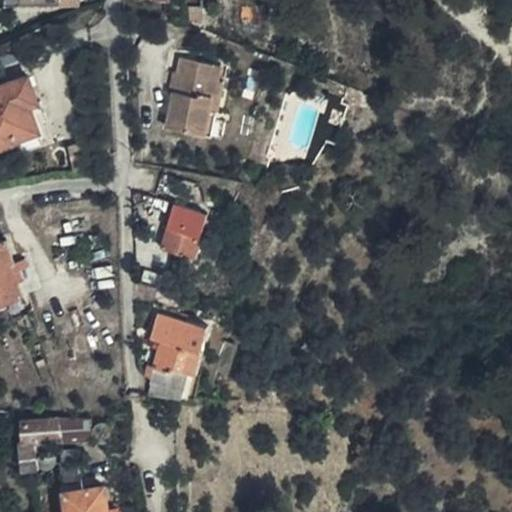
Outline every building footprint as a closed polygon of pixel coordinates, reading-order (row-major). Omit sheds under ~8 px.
[(180,8),(180,20),(198,20),(199,10),(180,8)] [(176,56),(172,71),(181,72),(176,92),(168,92),(162,126),(199,134),(206,109),(213,109),(217,82),(211,80),(214,64),(176,56)] [(181,72),(172,71),(168,70),(165,91),(168,92),(176,92),(181,72)] [(35,108),(26,80),(0,88),(0,150),(16,145),(15,142),(37,134),(29,110),(35,108)] [(230,140),(245,145),(252,117),(235,113),(230,140)] [(174,197),(181,178),(165,173),(160,191),(174,197)] [(160,211),(165,199),(150,195),(146,207),(160,211)] [(189,256),(202,212),(170,202),(156,245),(189,256)] [(0,306),(17,300),(6,269),(12,267),(4,245),(0,246),(0,306)] [(147,395),(174,397),(191,398),(196,378),(203,325),(157,312),(149,336),(158,337),(151,364),(147,395)] [(208,373),(223,378),(232,346),(218,341),(208,373)] [(13,412),(0,411),(0,420),(12,422),(13,412)] [(94,416),(79,417),(79,437),(94,437),(94,431),(94,430),(94,416)] [(78,417),(26,420),(27,440),(23,441),(26,469),(42,468),(41,461),(41,454),(40,440),(79,437),(79,417),(78,417)] [(388,448),(400,434),(388,427),(377,440),(388,448)] [(66,466),(69,480),(81,478),(76,446),(64,448),(66,466)] [(125,511),(124,505),(111,506),(108,484),(69,489),(72,511),(125,511)]
